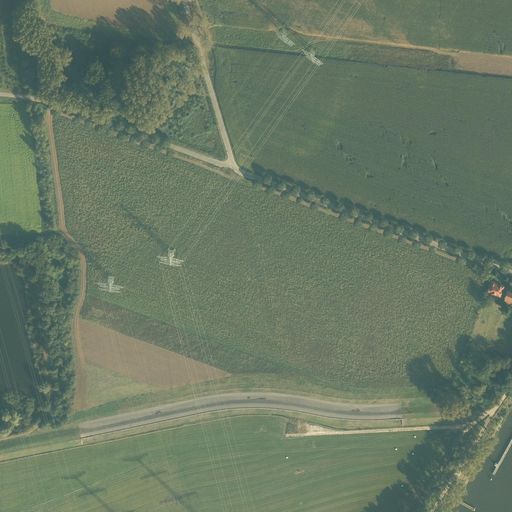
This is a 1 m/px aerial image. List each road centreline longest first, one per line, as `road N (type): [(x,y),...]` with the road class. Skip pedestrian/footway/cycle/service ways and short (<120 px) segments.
road 1 (unclassified): [(78,435),(235,401),(391,417)]
road 2 (residential): [(234,169),(511,273)]
road 3 (residential): [(0,94),(48,101),(234,169)]
road 4 (residential): [(234,169),(184,0)]
